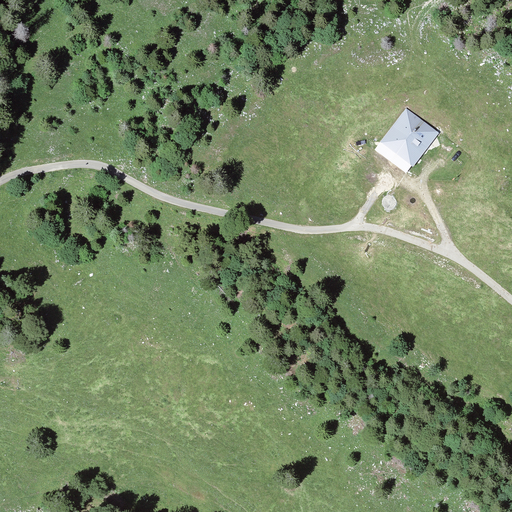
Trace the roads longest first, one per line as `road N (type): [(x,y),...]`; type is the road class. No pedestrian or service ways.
road 1 (track): [(0,181),(89,164),(180,203),(253,220),(302,230),(384,230),(454,255),(511,300)]
road 2 (track): [(454,255),(418,185),(390,179),(355,227)]
